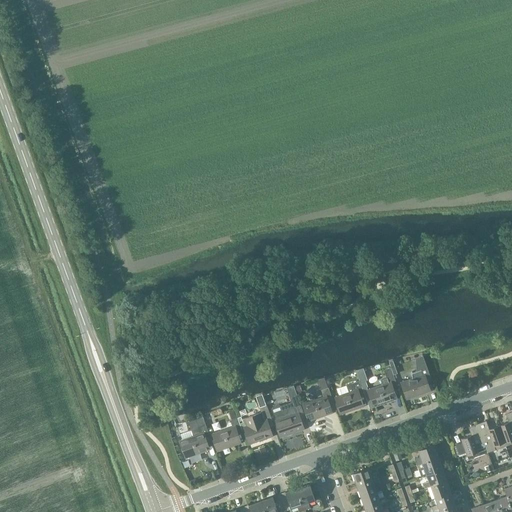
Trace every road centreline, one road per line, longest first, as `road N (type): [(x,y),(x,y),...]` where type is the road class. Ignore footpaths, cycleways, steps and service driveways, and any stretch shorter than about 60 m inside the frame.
road 1 (tertiary): [(87,331),(0,91)]
road 2 (unclassified): [(318,455),(511,386)]
road 3 (unclassified): [(158,511),(318,455)]
